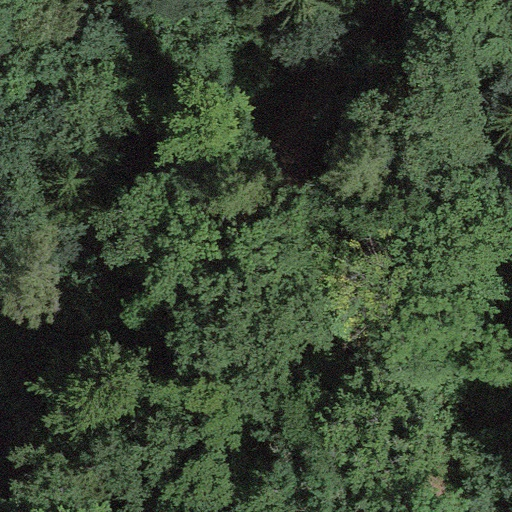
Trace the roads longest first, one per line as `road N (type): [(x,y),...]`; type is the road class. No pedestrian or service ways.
road 1 (track): [(511,199),(316,284),(153,387),(29,511)]
road 2 (track): [(316,284),(294,237),(291,161),(313,110),(383,0)]
